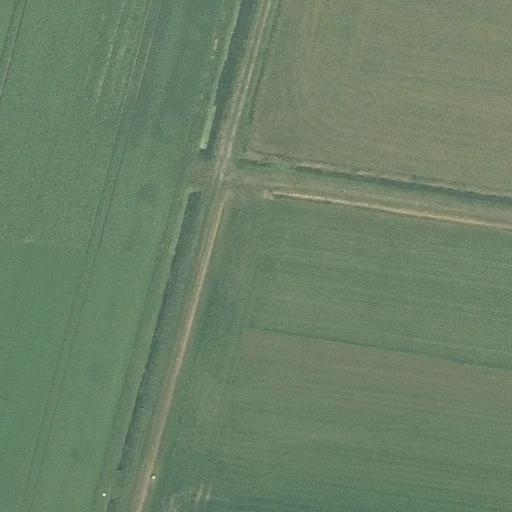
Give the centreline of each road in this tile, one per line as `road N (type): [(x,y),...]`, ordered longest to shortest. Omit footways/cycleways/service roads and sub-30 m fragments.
road 1 (track): [(511,215),(218,172),(264,0)]
road 2 (track): [(126,511),(218,172)]
